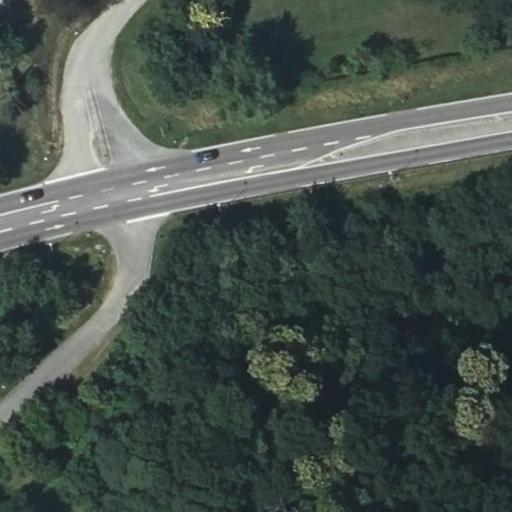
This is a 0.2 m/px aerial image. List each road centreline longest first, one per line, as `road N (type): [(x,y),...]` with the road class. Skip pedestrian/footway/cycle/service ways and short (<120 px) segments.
road 1 (secondary): [(511,121),(117,195)]
road 2 (unclassified): [(131,0),(109,22),(89,68),(117,195)]
road 3 (secondary): [(117,195),(0,223)]
